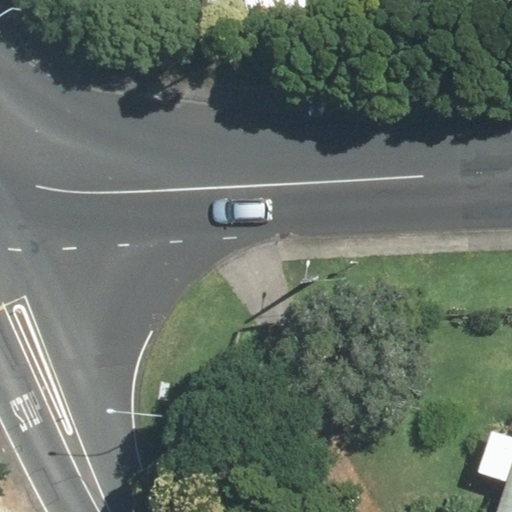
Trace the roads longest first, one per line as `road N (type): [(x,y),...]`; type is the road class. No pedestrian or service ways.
road 1 (tertiary): [(117,511),(73,424),(0,208)]
road 2 (tertiary): [(0,72),(90,124),(296,181)]
road 3 (tertiary): [(296,181),(85,189),(0,171)]
road 4 (tertiary): [(296,181),(511,171)]
